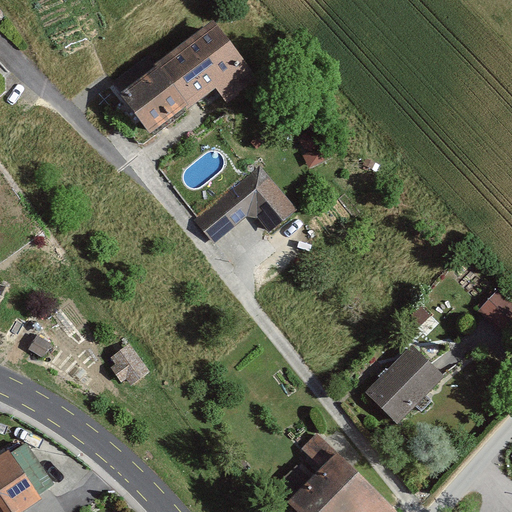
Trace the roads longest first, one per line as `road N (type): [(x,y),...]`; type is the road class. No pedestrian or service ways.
road 1 (residential): [(137,164),(423,511)]
road 2 (primary): [(0,382),(81,430),(169,511)]
